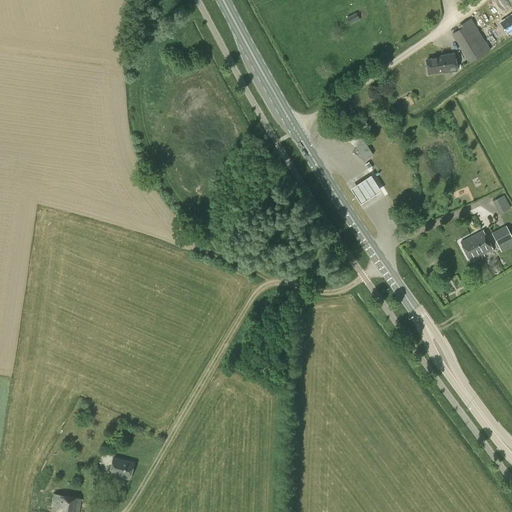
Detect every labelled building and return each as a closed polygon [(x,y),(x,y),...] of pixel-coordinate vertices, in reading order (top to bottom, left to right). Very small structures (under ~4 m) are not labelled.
[(350,25),(359,20),(356,13),(346,18),(350,25)] [(511,17),(500,26),(508,37),(511,34),(511,17)] [(483,55),(490,50),(480,34),(473,38),(465,26),(453,34),(466,56),(479,48),(483,55)] [(457,71),(454,53),(440,55),(440,57),(426,60),(429,73),(442,71),(443,74),(457,71)] [(365,161),(369,157),(373,154),(363,139),(352,151),(365,161)] [(374,177),(354,190),(364,206),(384,193),(374,177)] [(500,212),(511,207),(505,193),(493,199),(500,212)] [(498,245),(511,238),(511,237),(506,225),(491,233),(498,245)] [(469,261),(476,257),(492,249),(482,231),(466,239),(460,242),(469,261)] [(129,478),(133,464),(122,461),(122,460),(113,457),(109,472),(129,478)] [(79,511),(82,499),(53,493),(51,506),(54,506),(52,511),(79,511)]
